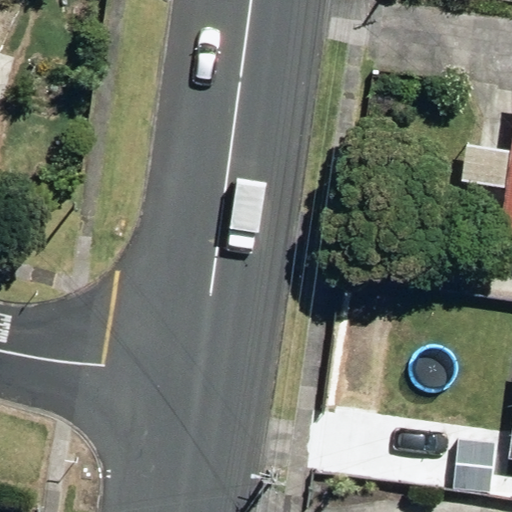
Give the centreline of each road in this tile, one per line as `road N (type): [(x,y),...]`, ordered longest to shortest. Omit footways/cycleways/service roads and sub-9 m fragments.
road 1 (secondary): [(254,0),(198,381)]
road 2 (residential): [(0,353),(198,381)]
road 3 (secondary): [(198,381),(179,511)]
